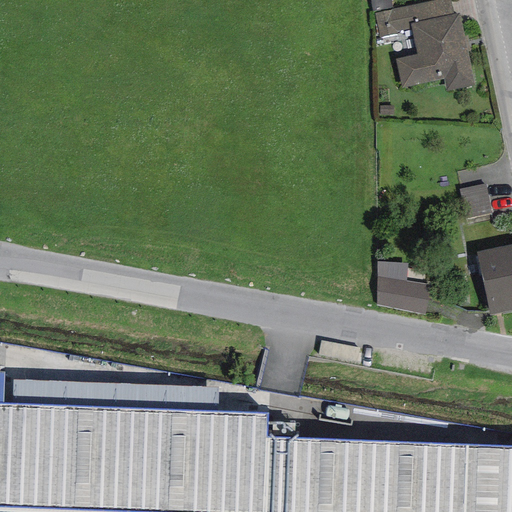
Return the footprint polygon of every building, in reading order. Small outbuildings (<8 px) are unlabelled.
[(275,0),(276,174),(344,174),(343,0),(275,0)] [(450,0),(435,0),(375,14),(380,36),(411,29),(410,24),(453,14),(450,0)] [(453,14),(410,24),(411,29),(417,54),(394,59),(400,88),(443,79),(445,90),(473,84),(458,13),(453,14)] [(485,184),(459,189),(465,219),(491,214),(485,184)] [(353,269),(353,241),(302,241),(302,269),(353,269)] [(511,244),(477,252),(490,316),(511,311),(511,244)] [(407,263),(376,262),(377,306),(425,316),(432,285),(406,281),(407,263)] [(412,264),(411,281),(433,282),(434,266),(412,264)] [(218,387),(11,378),(9,404),(217,413),(218,387)] [(0,506),(154,511),(511,511),(511,446),(266,438),(267,414),(217,413),(9,404),(0,404),(0,506)]
